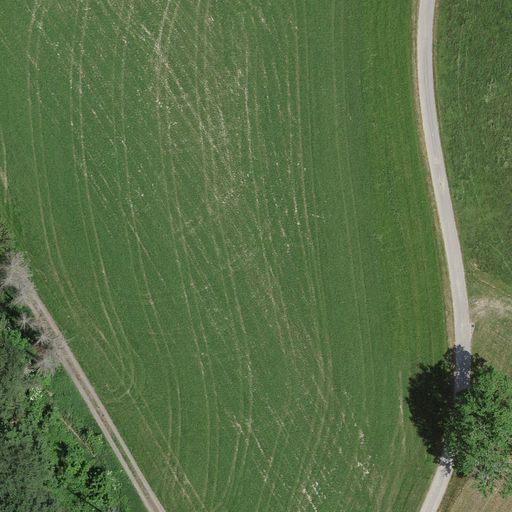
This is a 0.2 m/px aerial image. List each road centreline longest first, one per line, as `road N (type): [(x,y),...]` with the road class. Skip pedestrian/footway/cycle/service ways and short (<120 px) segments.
road 1 (residential): [(431,511),(451,465),(464,394),(465,313),(422,43),(429,0)]
road 2 (track): [(0,260),(150,511)]
